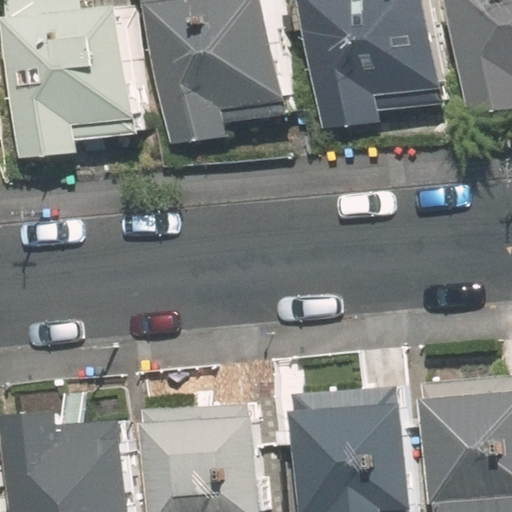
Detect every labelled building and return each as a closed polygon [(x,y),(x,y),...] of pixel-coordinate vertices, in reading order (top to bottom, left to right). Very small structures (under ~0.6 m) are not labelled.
[(34,0),(45,153),(112,149),(111,128),(173,123),(164,0),(34,0)] [(182,0),(192,142),(256,138),(254,113),(324,109),(317,0),(182,0)] [(339,0),(340,126),(409,125),(409,91),(466,91),(465,0),(339,0)] [(511,0),(485,0),(485,108),(511,108),(511,0)] [(0,142),(24,142),(17,9),(0,9),(0,142)] [(511,511),(511,370),(434,376),(442,511),(511,511)] [(309,439),(313,511),(428,511),(421,380),(279,388),(282,440),(309,439)] [(277,511),(275,393),(158,396),(161,511),(277,511)] [(151,511),(150,406),(27,407),(28,511),(151,511)] [(0,511),(19,511),(17,425),(0,425),(0,511)]
